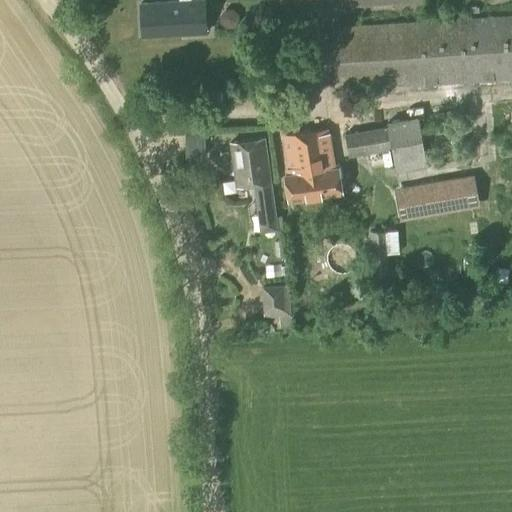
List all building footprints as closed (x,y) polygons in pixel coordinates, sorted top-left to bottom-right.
[(157,34),(207,32),(206,0),(193,0),(156,1),(157,34)] [(279,0),(280,12),(330,9),(421,2),(421,0),(279,0)] [(511,14),(510,15),(510,6),(498,7),(499,15),(422,20),(331,26),(332,27),(319,27),(321,52),(333,51),(336,90),(511,78),(511,14)] [(511,98),(503,99),(507,219),(511,218),(511,98)] [(387,126),(344,133),(348,156),(391,148),(387,126)] [(333,168),(327,128),(326,127),(282,133),(288,174),(284,175),(288,201),(340,193),(341,197),(355,195),(351,165),(333,168)] [(257,214),(275,211),(265,137),(228,142),(235,187),(252,184),(257,214)] [(460,161),(395,173),(398,189),(401,189),(406,216),(468,205),(460,161)] [(384,231),(384,230),(368,231),(372,277),(389,275),(387,256),(386,256),(386,254),(399,253),(397,231),(384,231)] [(263,286),(261,286),(263,318),(278,317),(279,326),(291,326),(288,285),(263,286)]
